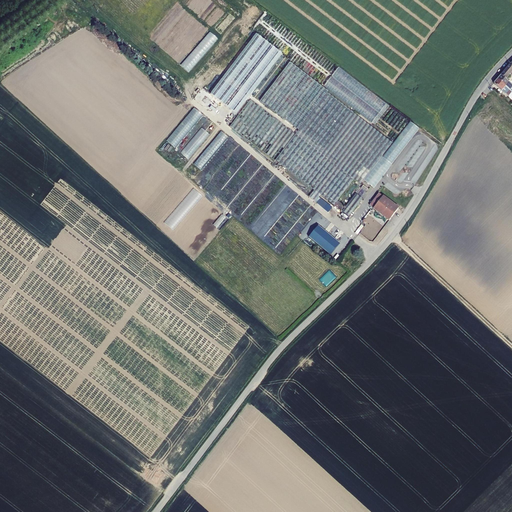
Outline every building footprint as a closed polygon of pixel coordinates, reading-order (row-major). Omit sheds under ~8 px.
[(277,38),(298,54),(304,46),(283,30),(277,38)] [(264,75),(277,55),(268,49),(255,69),(264,75)] [(284,79),(293,65),(289,63),(280,76),(284,79)] [(511,67),(509,65),(501,76),(507,81),(508,80),(506,79),(510,74),(511,75),(511,67)] [(374,125),(387,108),(385,103),(337,66),(337,70),(349,79),(348,81),(356,87),(353,87),(352,90),(357,90),(363,101),(365,101),(365,106),(373,107),(371,110),(373,111),(371,113),(373,114),(369,116),(366,113),(369,112),(367,108),(361,111),(360,111),(358,109),(355,110),(359,113),(360,112),(362,115),(374,125)] [(511,85),(507,81),(501,76),(497,80),(511,93),(511,92),(511,85)] [(511,93),(497,80),(494,84),(506,95),(507,94),(509,96),(511,93)] [(246,91),(224,121),(340,211),(356,190),(263,105),(246,91)] [(298,131),(263,105),(356,190),(393,143),(327,93),(298,131)] [(503,105),(493,96),(490,99),(492,100),(484,108),(492,116),(503,105)] [(166,141),(175,149),(202,115),(193,108),(166,141)] [(207,120),(179,153),(188,161),(215,127),(207,120)] [(511,122),(511,121),(507,125),(504,121),(498,127),(507,136),(508,135),(511,139),(511,122)] [(382,158),(391,165),(418,129),(409,122),(382,158)] [(220,131),(192,164),(200,170),(227,137),(220,131)] [(383,196),(373,208),(390,220),(398,208),(383,196)]
